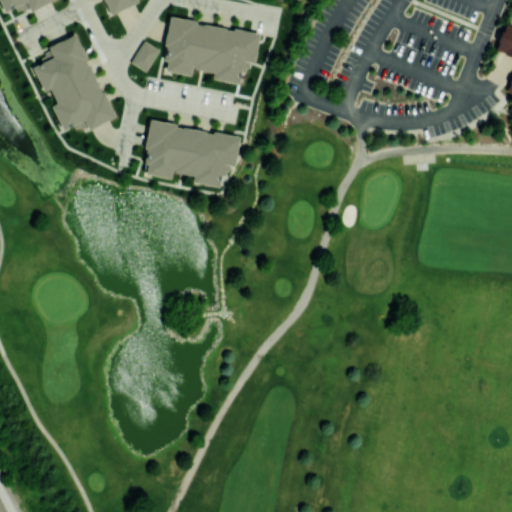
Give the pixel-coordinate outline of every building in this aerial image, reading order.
[(0,0),(52,0),(29,11),(24,2),(4,12),(0,3),(0,0)] [(102,0),(109,13),(135,0),(102,0)] [(258,32),(165,14),(159,46),(166,48),(162,70),(186,75),(187,65),(215,70),(214,76),(234,80),(237,67),(245,68),(247,61),(252,62),(258,32)] [(511,26),(505,24),(494,52),(511,58),(511,26)] [(73,32),(113,117),(87,129),(82,119),(61,129),(50,108),(56,105),(49,89),(42,93),(29,65),(47,57),(43,47),(73,32)] [(142,40),(129,60),(145,70),(158,50),(142,40)] [(511,66),(503,89),(511,93),(511,104),(509,112),(511,113),(511,66)] [(232,168),(238,135),(148,119),(142,153),(147,155),(143,174),(167,178),(168,170),(193,174),(191,182),(217,187),(221,166),(232,168)]
